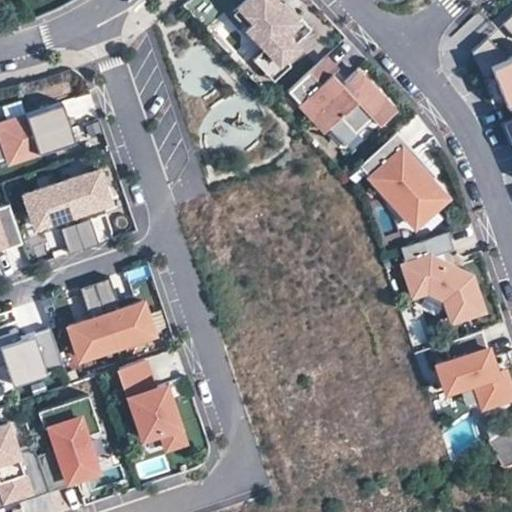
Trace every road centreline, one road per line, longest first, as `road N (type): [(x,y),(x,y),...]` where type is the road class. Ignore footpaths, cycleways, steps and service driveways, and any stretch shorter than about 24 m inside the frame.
road 1 (residential): [(170,246),(243,443),(242,464),(232,483),(152,511)]
road 2 (residential): [(87,15),(106,48),(170,246)]
road 3 (residential): [(401,48),(477,143),(511,243)]
road 4 (residential): [(170,246),(0,301)]
